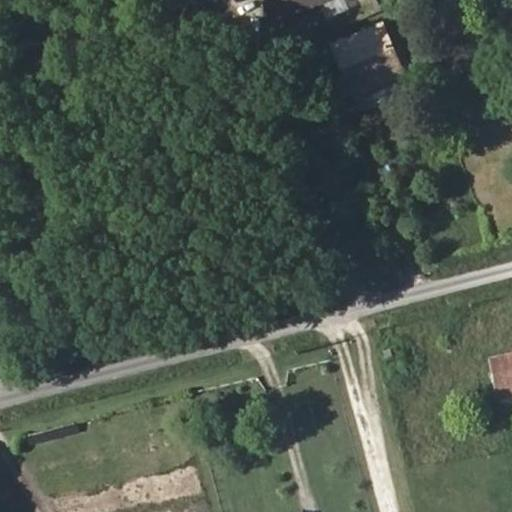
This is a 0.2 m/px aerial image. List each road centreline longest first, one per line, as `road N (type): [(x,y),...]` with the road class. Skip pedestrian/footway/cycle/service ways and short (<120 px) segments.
road 1 (residential): [(0,403),(511,271)]
road 2 (unknown): [(334,317),(387,511)]
road 3 (unknown): [(511,130),(464,0)]
